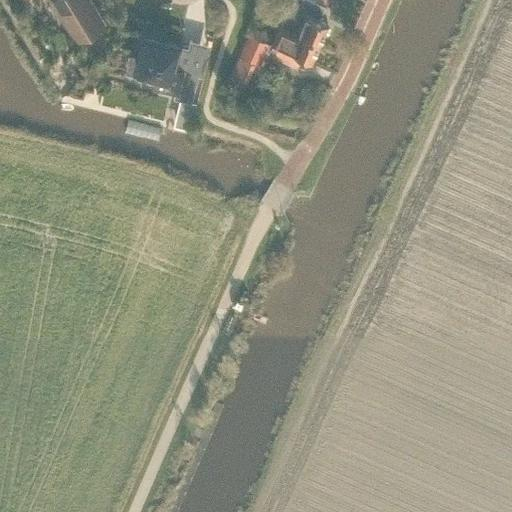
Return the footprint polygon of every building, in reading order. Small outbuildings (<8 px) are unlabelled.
[(51,0),(75,39),(103,22),(89,0),(51,0)] [(319,42),(327,23),(318,19),(324,4),(315,0),(300,0),(293,18),(296,19),(292,29),(319,42)] [(297,65),(301,56),(310,60),(319,42),(292,29),(280,24),(267,52),(297,65)] [(259,61),(268,40),(250,32),(241,53),(259,61)] [(143,38),(139,56),(142,56),(139,68),(142,74),(153,77),(156,78),(154,88),(176,92),(175,98),(192,101),(197,74),(186,65),(190,48),(180,46),(143,38)] [(242,56),(234,73),(245,78),(253,61),(242,56)] [(176,114),(173,125),(190,129),(193,118),(176,114)]
